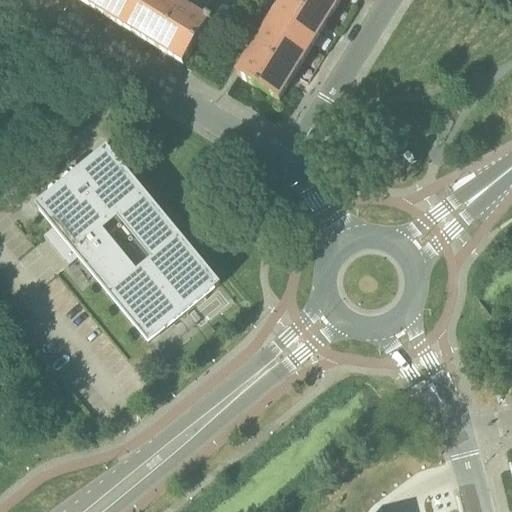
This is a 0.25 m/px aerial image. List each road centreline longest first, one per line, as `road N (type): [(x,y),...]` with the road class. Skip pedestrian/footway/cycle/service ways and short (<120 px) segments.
road 1 (unclassified): [(288,166),(19,0)]
road 2 (tertiary): [(89,511),(261,374)]
road 3 (residential): [(288,166),(390,0)]
road 4 (tertiary): [(511,164),(393,244)]
road 5 (tertiary): [(412,264),(511,172)]
road 6 (unclassified): [(460,433),(405,313)]
road 7 (unclassified): [(379,329),(460,433)]
